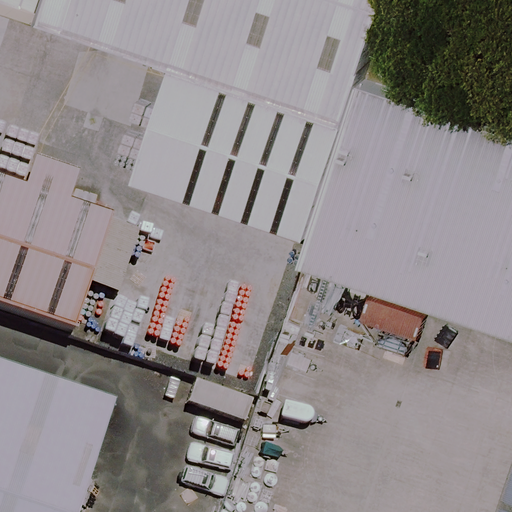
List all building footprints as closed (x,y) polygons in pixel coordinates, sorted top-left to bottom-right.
[(25,0),(71,15),(75,0),(25,0)] [(408,0),(75,0),(71,15),(198,56),(370,114),(382,77),(408,0)] [(331,230),(370,114),(198,56),(159,174),(331,230)] [(370,114),(331,230),(319,264),(511,329),(511,121),(382,77),(370,114)] [(145,244),(0,196),(0,322),(107,358),(145,244)] [(90,511),(126,403),(0,361),(0,511),(90,511)]
